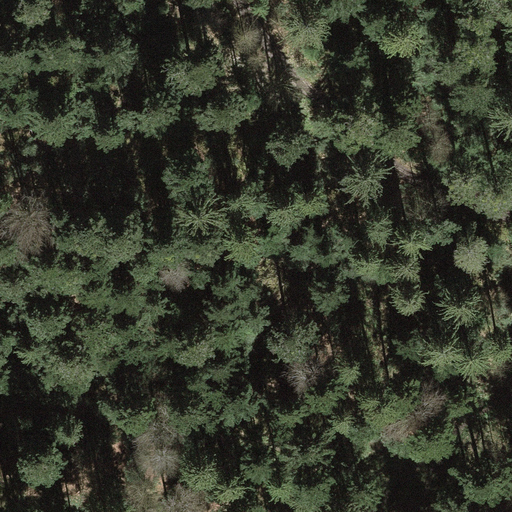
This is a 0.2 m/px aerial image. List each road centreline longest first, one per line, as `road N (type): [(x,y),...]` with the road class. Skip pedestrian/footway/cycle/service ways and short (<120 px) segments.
road 1 (track): [(243,0),(306,90),(384,160),(437,191),(511,216)]
road 2 (track): [(364,511),(511,391)]
